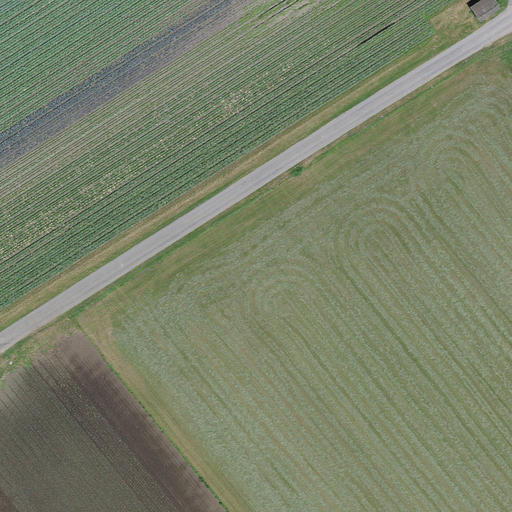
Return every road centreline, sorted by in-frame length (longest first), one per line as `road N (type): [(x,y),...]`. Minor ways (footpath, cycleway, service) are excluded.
road 1 (track): [(511,19),(198,217)]
road 2 (residential): [(198,217),(0,344)]
